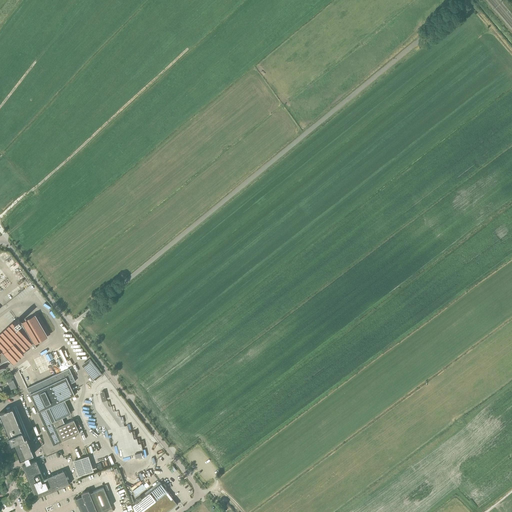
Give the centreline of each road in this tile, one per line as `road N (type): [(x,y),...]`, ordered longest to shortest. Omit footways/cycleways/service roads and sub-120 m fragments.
road 1 (unclassified): [(76,321),(463,0)]
road 2 (unclassified): [(179,511),(201,494),(71,325)]
